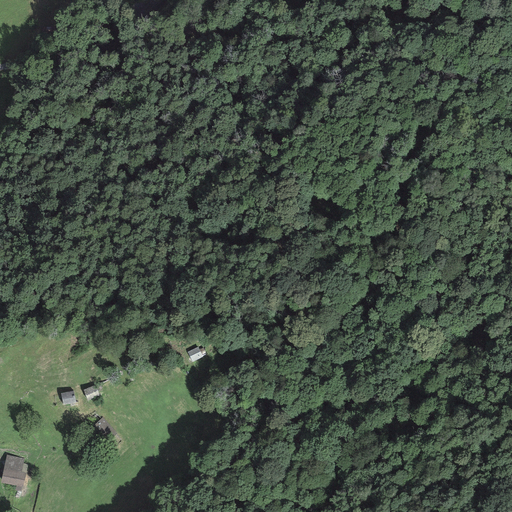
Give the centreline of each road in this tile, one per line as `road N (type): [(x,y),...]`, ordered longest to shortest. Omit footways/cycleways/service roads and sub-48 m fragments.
road 1 (track): [(0,165),(35,139),(138,90),(205,36),(199,26),(174,34),(114,74),(19,63)]
road 2 (residential): [(0,67),(122,41),(165,0)]
